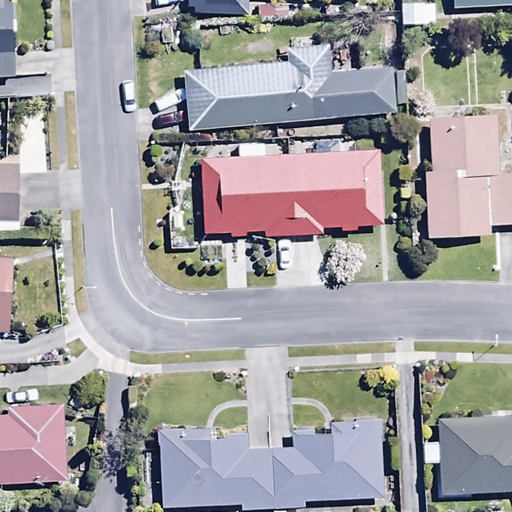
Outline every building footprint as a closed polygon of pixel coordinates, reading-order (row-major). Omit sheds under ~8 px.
[(362,0),(188,0),(187,21),(249,24),(250,0),(363,6),(362,0)] [(511,0),(451,0),(452,16),(511,12),(511,0)] [(0,84),(15,84),(14,9),(0,8),(0,84)] [(434,11),(400,11),(400,34),(434,34),(434,11)] [(183,79),(188,137),(395,119),(392,76),(354,79),(352,59),(329,61),(328,52),(285,55),(286,70),(183,79)] [(497,123),(428,125),(427,245),(490,244),(490,231),(511,230),(511,180),(498,181),(497,123)] [(379,158),(264,162),(263,151),(237,152),(238,163),(200,164),(203,241),(229,240),(229,244),(247,244),(246,239),(265,238),(266,243),(322,241),(322,237),(357,237),(357,234),(381,233),(379,158)] [(0,228),(16,229),(18,170),(0,169),(0,228)] [(0,340),(10,341),(14,267),(0,265),(0,340)] [(0,492),(67,490),(65,413),(8,415),(8,422),(0,422),(0,492)] [(511,422),(437,426),(441,504),(511,500),(511,422)] [(212,434),(156,436),(156,453),(159,453),(161,511),(210,511),(241,511),(302,511),(302,509),(383,506),(379,427),(330,429),(330,441),(314,442),(313,437),(291,438),(291,455),(249,457),(248,440),(222,441),(223,447),(213,448),(212,434)]
